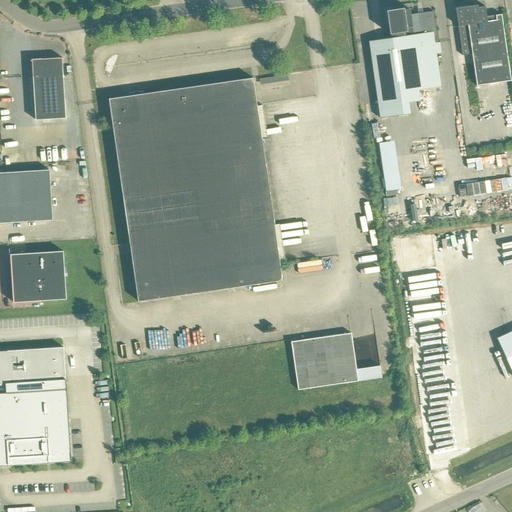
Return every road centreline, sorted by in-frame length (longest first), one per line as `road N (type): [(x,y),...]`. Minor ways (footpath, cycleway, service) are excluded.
road 1 (unknown): [(0,335),(58,330),(71,337),(92,440),(79,474),(0,479)]
road 2 (unclassified): [(242,0),(51,26),(30,23),(1,0)]
road 3 (unknown): [(511,286),(482,332),(498,399)]
